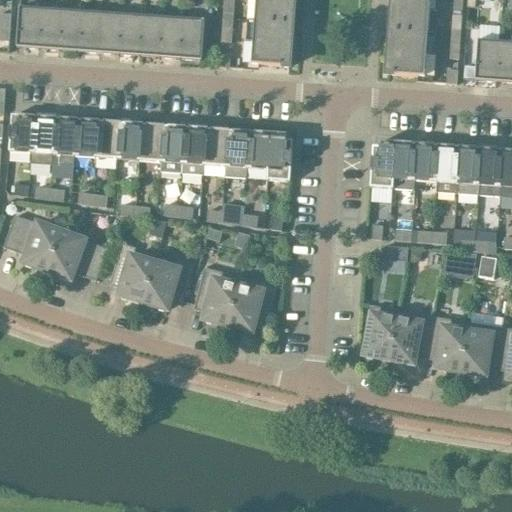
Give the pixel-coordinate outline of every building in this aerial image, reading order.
[(224,0),(223,15),(233,16),(234,1),(224,0)] [(255,0),(256,1),(254,22),(247,21),(247,22),(291,25),(293,4),(293,0),(255,0)] [(392,0),(392,11),(390,32),(435,35),(428,34),(429,13),(430,0),(392,0)] [(462,12),(462,7),(452,2),(451,11),(462,12)] [(37,51),(40,11),(21,9),(19,9),(17,49),(37,51)] [(58,52),(61,12),(40,11),(37,51),(58,52)] [(78,53),(81,14),(61,12),(58,52),(78,53)] [(98,55),(101,15),(81,14),(78,53),(98,55)] [(0,28),(10,30),(11,16),(0,15),(0,28)] [(119,56),(122,17),(101,15),(98,55),(119,56)] [(223,15),(222,30),(232,30),(233,16),(223,15)] [(139,58),(142,18),(122,17),(119,56),(139,58)] [(460,27),(461,17),(451,17),(450,27),(460,27)] [(159,59),(162,19),(142,18),(139,58),(159,59)] [(180,61),(183,21),(162,19),(159,59),(180,61)] [(183,21),(180,61),(201,62),(204,22),(202,22),(183,21)] [(290,47),(291,25),(247,22),(254,23),(253,44),(251,71),(243,70),(243,71),(251,72),(252,67),(288,69),(290,47)] [(450,36),(460,37),(460,27),(450,27),(450,36)] [(0,42),(9,43),(10,30),(0,28),(0,42)] [(222,30),(220,44),(231,45),(232,30),(222,30)] [(435,36),(435,35),(390,32),(389,54),(387,76),(424,79),(423,84),(432,85),(434,57),(426,56),(428,36),(435,36)] [(459,49),(460,37),(450,36),(449,48),(459,49)] [(496,83),(499,44),(479,42),(477,42),(475,82),(496,83)] [(511,84),(511,44),(499,44),(496,83),(511,84)] [(458,61),(459,49),(449,48),(448,61),(458,61)] [(229,70),(230,56),(220,56),(219,70),(229,70)] [(456,87),(457,72),(447,72),(446,86),(456,87)] [(31,155),(34,119),(18,118),(11,117),(10,130),(9,143),(9,154),(31,155)] [(52,167),(55,120),(34,119),(31,155),(30,165),(52,167)] [(74,158),(77,122),(55,120),(52,167),(73,168),(73,158),(74,158)] [(96,160),(98,123),(77,122),(74,158),(96,160)] [(117,161),(120,125),(98,123),(96,160),(117,161)] [(139,163),(141,126),(120,125),(117,161),(139,163)] [(160,164),(163,128),(141,126),(139,163),(160,164)] [(181,176),(184,129),(163,128),(160,164),(182,166),(181,176)] [(203,167),(206,131),(184,129),(181,176),(202,177),(203,167)] [(224,179),(227,132),(206,131),(203,167),(225,169),(224,179)] [(246,171),(249,134),(227,132),(224,179),(245,181),(246,171)] [(267,182),(270,136),(249,134),(246,171),(267,172),(267,182)] [(270,136),(267,182),(290,184),(291,168),(292,155),(293,143),(286,142),(286,137),(270,136)] [(392,191),(395,144),(379,143),(379,149),(372,149),(372,155),(371,160),(370,174),(369,190),(392,191)] [(414,183),(416,146),(395,144),(392,191),(393,181),(414,183)] [(435,184),(438,148),(416,146),(414,183),(435,184)] [(456,196),(459,149),(438,148),(435,184),(436,184),(436,194),(456,196)] [(479,187),(481,151),(459,149),(456,196),(478,197),(479,187)] [(499,199),(503,152),(481,151),(479,187),(478,197),(499,199)] [(511,199),(511,152),(503,152),(499,199),(511,199)] [(27,199),(29,188),(15,186),(13,197),(27,199)] [(48,202),(50,191),(36,189),(34,200),(48,202)] [(50,191),(48,202),(62,204),(64,193),(50,191)] [(91,208),(93,197),(79,195),(77,206),(91,208)] [(93,197),(91,208),(105,210),(107,199),(93,197)] [(177,219),(179,208),(165,206),(163,217),(177,219)] [(134,219),(135,208),(121,207),(120,218),(134,219)] [(134,219),(148,221),(149,210),(135,208),(134,219)] [(179,208),(177,219),(191,221),(193,210),(179,208)] [(220,225),(222,214),(208,212),(206,223),(220,225)] [(222,214),(220,225),(234,227),(236,216),(222,214)] [(243,217),(242,228),(256,230),(257,219),(243,217)] [(47,274),(61,235),(15,218),(3,250),(26,258),(23,265),(47,274)] [(281,233),(283,219),(272,218),(270,232),(281,233)] [(381,242),(382,228),(372,227),(371,241),(381,242)] [(410,244),(410,233),(396,232),(395,243),(410,244)] [(431,246),(432,235),(418,234),(417,245),(431,246)] [(61,235),(47,274),(70,282),(73,275),(96,283),(107,251),(61,235)] [(432,235),(431,246),(445,247),(446,236),(432,235)] [(511,251),(511,240),(504,240),(503,251),(511,251)] [(474,255),(474,243),(460,242),(460,254),(474,255)] [(474,255),(488,256),(488,244),(474,243),(474,255)] [(143,305),(154,265),(133,259),(135,250),(121,246),(109,287),(120,291),(118,298),(143,305)] [(407,264),(407,250),(384,248),(383,262),(407,264)] [(409,252),(407,263),(414,264),(420,260),(421,254),(409,252)] [(465,257),(464,267),(475,268),(476,258),(465,257)] [(154,265),(143,305),(167,312),(169,305),(180,308),(192,267),(178,263),(176,271),(154,265)] [(227,328),(240,279),(204,270),(193,312),(205,315),(203,322),(227,328)] [(240,279),(227,328),(252,334),(254,327),(265,330),(276,289),(240,279)] [(388,362),(398,313),(373,308),(363,358),(388,362)] [(425,362),(433,319),(398,313),(388,362),(413,367),(414,360),(425,362)] [(460,374),(468,325),(433,319),(425,362),(436,363),(435,371),(460,374)] [(497,373),(503,330),(468,325),(460,374),(485,378),(486,371),(497,373)] [(511,382),(511,331),(503,330),(497,373),(508,374),(507,382),(511,382)]
